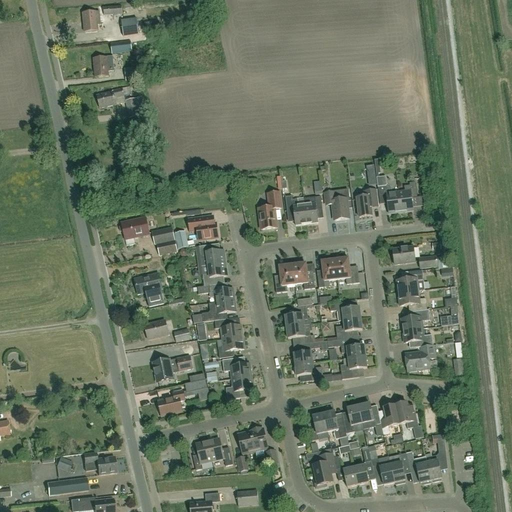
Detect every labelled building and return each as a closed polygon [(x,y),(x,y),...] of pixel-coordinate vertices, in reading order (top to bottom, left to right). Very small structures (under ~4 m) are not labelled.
[(103,8),(104,12),(104,16),(122,15),(122,7),(103,8)] [(98,26),(101,26),(100,12),(83,14),(85,33),(98,31),(98,26)] [(138,32),(135,34),(125,35),(126,39),(149,37),(155,37),(161,36),(161,30),(138,32)] [(112,55),(132,53),(131,42),(111,44),(112,55)] [(141,68),(136,69),(136,68),(124,69),(126,82),(138,81),(137,74),(146,73),(145,57),(140,58),(141,68)] [(108,72),(114,72),(112,58),(94,59),(95,78),(109,77),(108,72)] [(115,100),(124,97),(123,90),(112,92),(113,93),(97,97),(100,109),(116,106),(115,100)] [(129,119),(145,115),(141,98),(125,102),(129,119)] [(389,215),(401,213),(399,193),(393,194),(392,188),(387,184),(386,177),(377,178),(380,205),(388,204),(389,215)] [(399,193),(401,213),(413,212),(412,201),(418,201),(415,183),(409,184),(410,186),(404,187),(405,192),(399,193)] [(376,191),(364,192),(365,198),(357,199),(359,218),(372,217),(371,205),(378,204),(376,191)] [(268,195),(269,209),(259,210),(261,231),(277,229),(275,210),(282,209),(280,193),(268,195)] [(327,206),(333,206),(335,222),(349,220),(346,199),(334,201),(333,193),(325,194),(327,206)] [(285,198),(287,214),(294,213),(296,226),(307,225),(304,206),(298,207),(298,200),(293,201),(292,197),(285,198)] [(316,210),(322,209),(321,197),(303,200),(304,206),(307,225),(318,224),(316,210)] [(123,233),(125,241),(150,235),(146,219),(122,224),(122,227),(121,227),(119,228),(120,232),(122,233),(123,233)] [(190,232),(197,232),(199,242),(218,239),(216,224),(203,226),(202,219),(188,221),(190,232)] [(155,246),(157,246),(159,257),(178,253),(175,242),(175,241),(172,228),(152,233),(155,246)] [(185,232),(174,235),(178,250),(195,246),(193,237),(187,238),(185,232)] [(212,253),(211,246),(199,248),(201,259),(207,258),(208,267),(226,264),(224,251),(212,253)] [(395,266),(415,263),(413,248),(393,251),(395,266)] [(442,259),(437,259),(437,257),(419,260),(420,269),(443,267),(442,259)] [(169,260),(171,266),(179,263),(176,258),(169,260)] [(338,281),(346,280),(347,286),(360,284),(358,269),(350,270),(349,259),(335,261),(338,281)] [(323,273),(317,274),(319,289),(330,288),(329,282),(338,281),(335,261),(322,262),(323,273)] [(208,267),(209,275),(203,276),(204,287),(215,286),(216,286),(215,279),(228,277),(226,264),(208,267)] [(315,290),(313,275),(307,275),(306,264),(293,266),(295,286),(304,285),(304,291),(315,290)] [(275,279),(277,294),(287,293),(287,287),(295,286),(293,266),(279,268),(281,279),(275,279)] [(397,281),(398,294),(419,292),(425,292),(422,271),(409,273),(410,280),(397,281)] [(160,290),(162,290),(159,274),(134,280),(138,296),(149,293),(150,299),(148,300),(149,308),(163,304),(160,290)] [(198,296),(210,294),(210,299),(215,298),(216,304),(234,301),(233,290),(216,292),(215,286),(204,287),(197,288),(198,296)] [(409,313),(427,311),(426,299),(420,300),(419,292),(398,294),(400,307),(409,306),(409,313)] [(234,301),(216,304),(209,305),(210,312),(209,314),(203,315),(203,317),(204,323),(215,322),(216,322),(215,316),(236,313),(234,301)] [(344,322),(361,320),(360,308),(345,310),(345,304),(330,306),(331,312),(342,310),(344,322)] [(308,319),(308,315),(307,307),(302,308),(302,315),(285,317),(287,329),(304,326),(303,320),(308,319)] [(401,320),(403,332),(423,330),(422,322),(430,321),(429,311),(427,311),(409,313),(408,313),(408,319),(401,320)] [(223,341),(243,338),(241,326),(231,328),(230,320),(216,322),(215,322),(216,330),(221,329),(223,341)] [(362,331),(361,320),(344,322),(344,327),(336,328),(337,338),(327,339),(328,342),(349,340),(349,339),(348,333),(362,331)] [(148,341),(168,336),(165,322),(145,326),(148,341)] [(305,333),(304,326),(287,329),(288,340),(302,338),(303,345),(310,344),(322,343),(324,343),(323,337),(320,337),(320,340),(315,340),(314,336),(311,337),(310,332),(305,333)] [(176,344),(191,341),(188,330),(174,333),(176,344)] [(410,349),(420,348),(433,346),(432,336),(424,337),(423,330),(403,332),(404,344),(409,343),(410,349)] [(223,341),(223,347),(218,348),(220,360),(235,358),(234,352),(244,350),(243,338),(223,341)] [(328,349),(341,347),(342,354),(347,354),(348,360),(366,358),(364,346),(350,348),(349,340),(328,342),(328,349)] [(442,345),(433,346),(420,348),(421,354),(406,356),(408,372),(422,370),(423,375),(438,373),(437,366),(440,366),(439,356),(443,355),(442,345)] [(313,364),(311,353),(294,355),(295,366),(313,364)] [(177,360),(178,364),(170,366),(169,361),(154,364),(158,383),(171,380),(170,375),(193,370),(190,357),(177,360)] [(343,360),(344,366),(341,366),(342,381),(354,379),(353,371),(367,369),(366,358),(348,360),(343,360)] [(237,367),(236,360),(223,361),(224,373),(231,372),(232,380),(252,378),(250,365),(237,367)] [(464,360),(455,361),(457,381),(465,380),(465,376),(466,376),(464,360)] [(209,374),(223,371),(222,363),(207,365),(209,374)] [(313,364),(295,366),(297,378),(311,376),(312,382),(324,381),(322,368),(314,369),(313,364)] [(219,374),(210,375),(210,384),(220,383),(219,374)] [(232,380),(233,388),(226,389),(228,401),(241,399),(240,392),(254,390),(252,378),(232,380)] [(185,385),(186,392),(187,394),(207,389),(206,380),(185,385)] [(173,395),(174,399),(158,403),(161,417),(183,412),(180,401),(185,400),(183,393),(173,395)] [(212,402),(209,395),(202,397),(205,404),(212,402)] [(359,407),(363,424),(364,430),(375,428),(375,426),(381,425),(381,422),(379,415),(373,417),(370,404),(359,407)] [(400,425),(406,424),(408,430),(419,428),(416,414),(410,416),(407,404),(395,407),(400,425)] [(344,423),(347,435),(355,433),(353,427),(363,424),(359,407),(347,410),(350,422),(344,423)] [(400,425),(395,407),(384,409),(387,421),(381,422),(381,425),(384,436),(390,434),(389,428),(400,425)] [(344,423),(337,425),(335,412),(324,415),(328,433),(334,432),(336,441),(347,438),(347,435),(344,423)] [(328,433),(324,415),(313,417),(315,429),(310,431),(312,442),(319,441),(317,436),(328,433)] [(8,422),(0,423),(0,437),(10,436),(8,422)] [(264,450),(268,449),(263,430),(262,430),(262,429),(252,431),(252,433),(251,433),(255,452),(256,452),(257,458),(265,456),(264,450)] [(243,455),(255,452),(251,433),(238,436),(243,455)] [(437,437),(439,454),(446,453),(444,436),(437,437)] [(212,462),(224,460),(226,467),(233,466),(229,449),(222,450),(220,440),(208,443),(212,462)] [(196,445),(198,456),(193,457),(196,472),(202,470),(201,465),(212,462),(208,443),(196,445)] [(363,452),(365,464),(371,462),(371,460),(369,451),(363,452)] [(275,452),(267,453),(270,466),(275,465),(276,469),(279,469),(275,452)] [(98,477),(116,474),(114,458),(97,460),(96,454),(84,456),(86,472),(98,471),(98,477)] [(333,454),(319,457),(321,465),(313,467),(316,481),(314,481),(316,489),(326,487),(326,485),(333,484),(329,466),(335,465),(334,459),(333,454)] [(395,484),(396,486),(405,484),(405,482),(406,482),(402,468),(409,466),(408,462),(406,454),(400,456),(401,463),(391,466),(395,484)] [(437,456),(432,458),(433,462),(427,464),(431,482),(432,482),(432,484),(441,482),(441,480),(442,480),(437,456)] [(336,470),(342,469),(340,457),(334,459),(335,465),(336,470)] [(248,471),(245,458),(238,460),(240,473),(248,471)] [(371,460),(371,462),(373,468),(379,466),(384,487),(395,484),(391,466),(389,458),(378,461),(378,459),(371,460)] [(426,458),(408,462),(409,466),(411,474),(417,472),(420,485),(424,484),(424,486),(431,484),(430,482),(431,482),(427,464),(426,458)] [(79,464),(60,466),(61,481),(72,480),(72,475),(80,474),(79,464)] [(365,466),(354,469),(358,486),(369,484),(365,466)] [(358,486),(354,469),(343,471),(347,488),(358,486)] [(58,483),(39,486),(41,498),(49,497),(60,496),(89,492),(87,479),(58,483)] [(0,490),(0,498),(11,497),(10,490),(0,490)] [(239,508),(259,506),(257,491),(237,493),(239,508)] [(212,511),(212,503),(220,503),(219,495),(205,496),(206,503),(191,505),(191,511),(212,511)] [(94,499),(78,501),(78,511),(90,511),(95,511),(94,511),(114,511),(114,508),(115,508),(115,502),(113,502),(113,500),(94,502),(94,499)]
